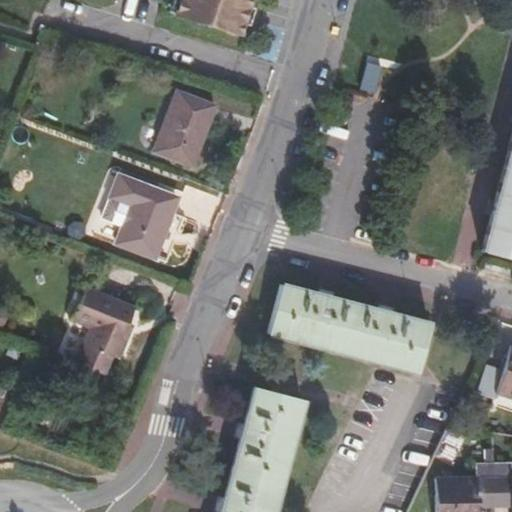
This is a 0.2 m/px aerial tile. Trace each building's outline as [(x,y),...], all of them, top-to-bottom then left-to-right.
[(175,0),(171,15),(237,35),(240,25),(247,1),(247,0),(175,0)] [(174,89),(151,150),(190,167),(214,105),(174,89)] [(511,127),(510,136),(495,194),(489,216),(480,250),(511,258),(511,127)] [(177,198),(116,174),(99,220),(119,228),(113,244),(154,259),(177,198)] [(415,373),(429,322),(395,313),(375,308),(330,296),(315,292),(280,283),(266,334),(415,373)] [(119,359),(127,338),(121,336),(128,322),(133,306),(84,286),(71,319),(88,327),(74,363),(104,376),(111,356),(119,359)] [(132,324),(128,322),(121,336),(127,338),(132,324)] [(511,345),(509,344),(501,369),(484,364),(476,391),(492,396),(494,392),(511,397),(511,345)] [(218,511),(217,511),(270,511),(301,399),(252,386),(242,425),(238,439),(223,495),(218,511)] [(511,511),(511,474),(511,475),(510,461),(473,463),(473,475),(431,476),(432,511),(475,511),(476,492),(510,491),(509,511),(511,511)]
